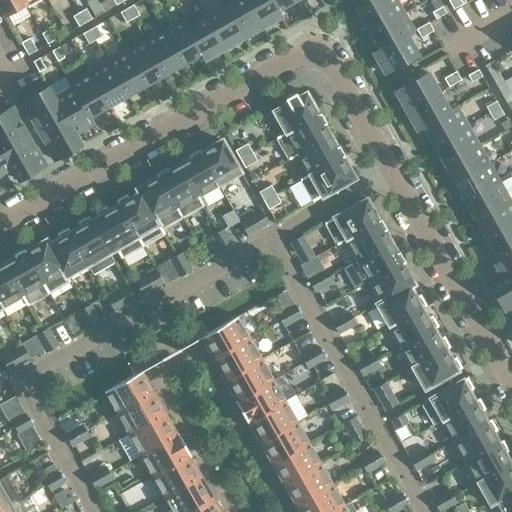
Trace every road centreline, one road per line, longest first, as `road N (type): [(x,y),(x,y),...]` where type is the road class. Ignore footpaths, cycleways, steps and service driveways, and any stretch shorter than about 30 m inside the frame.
road 1 (residential): [(0,224),(321,46),(394,177)]
road 2 (residential): [(96,511),(24,384),(274,243)]
road 3 (residential): [(427,511),(274,243)]
road 4 (residential): [(394,177),(511,385)]
road 5 (residential): [(274,243),(394,177)]
